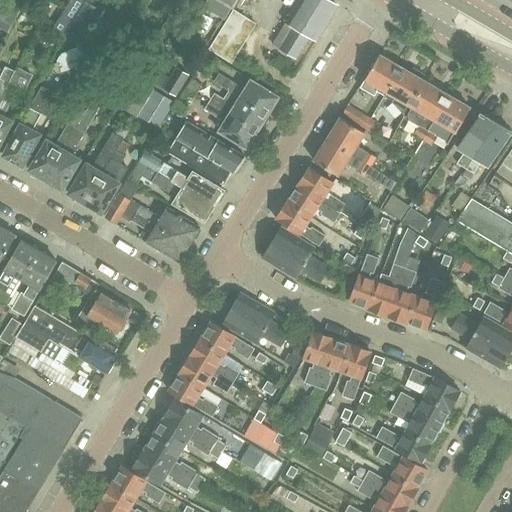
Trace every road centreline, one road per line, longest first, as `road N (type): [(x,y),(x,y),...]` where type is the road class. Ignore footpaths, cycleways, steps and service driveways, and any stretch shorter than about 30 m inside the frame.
road 1 (residential): [(492,387),(424,350),(277,295),(216,255)]
road 2 (residential): [(216,255),(377,0)]
road 3 (residential): [(59,511),(188,301)]
road 4 (residential): [(188,301),(0,191)]
road 5 (residential): [(492,387),(421,511)]
road 6 (primary): [(393,0),(511,69)]
